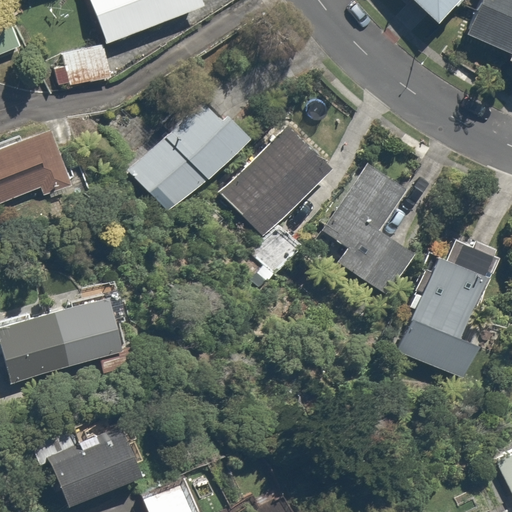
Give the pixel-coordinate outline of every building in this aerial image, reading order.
[(82,0),(99,38),(187,0),(82,0)] [(440,0),(411,0),(426,15),(440,0)] [(511,59),(511,0),(464,0),(450,31),(511,59)] [(0,48),(16,41),(0,1),(0,48)] [(105,70),(95,40),(58,52),(68,82),(105,70)] [(171,210),(235,127),(184,87),(120,170),(171,210)] [(35,116),(0,131),(0,195),(32,181),(40,199),(66,187),(35,116)] [(321,155),(281,121),(218,194),(257,228),(321,155)] [(400,187),(363,160),(314,227),(335,243),(326,255),(369,287),(399,247),(371,227),(400,187)] [(474,262),(422,245),(386,351),(455,374),(466,342),(449,336),(474,262)] [(71,297),(0,316),(0,361),(5,381),(117,352),(106,309),(76,317),(71,297)] [(110,428),(36,458),(54,503),(128,473),(110,428)] [(511,435),(484,450),(511,503),(511,435)] [(141,510),(136,511),(196,511),(178,471),(133,492),(141,510)]
